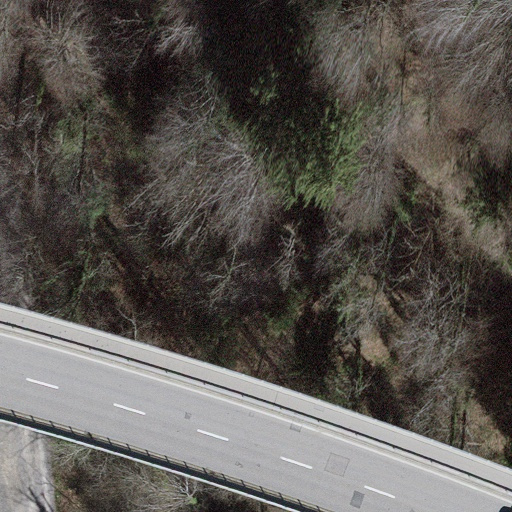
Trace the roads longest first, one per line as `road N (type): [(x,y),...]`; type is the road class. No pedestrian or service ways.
road 1 (secondary): [(434,511),(0,372)]
road 2 (track): [(32,511),(0,197)]
